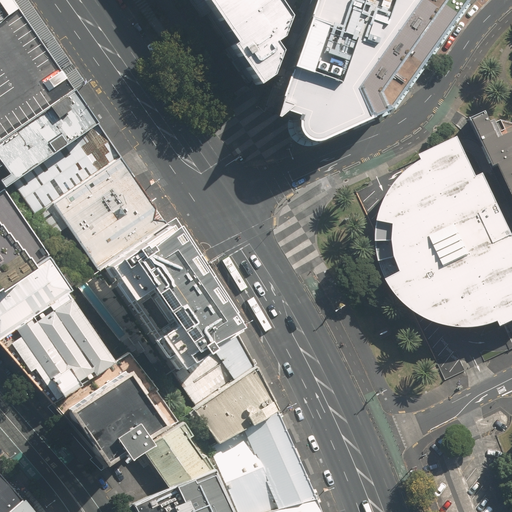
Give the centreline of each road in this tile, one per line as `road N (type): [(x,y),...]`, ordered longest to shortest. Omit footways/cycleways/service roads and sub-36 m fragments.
road 1 (residential): [(506,0),(415,111),(220,204)]
road 2 (secondary): [(220,204),(340,415),(380,511)]
road 3 (secondary): [(72,0),(220,204)]
road 4 (secondary): [(84,511),(0,409)]
